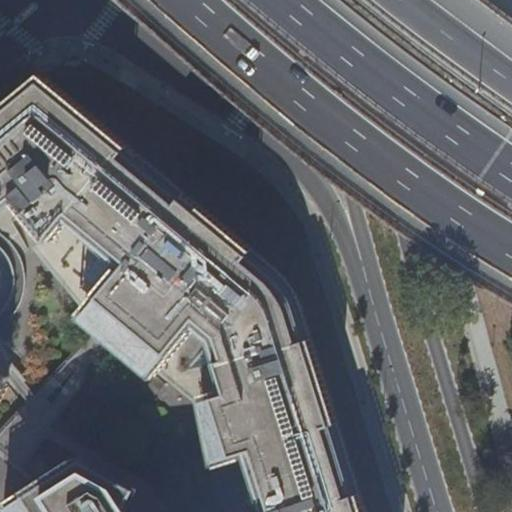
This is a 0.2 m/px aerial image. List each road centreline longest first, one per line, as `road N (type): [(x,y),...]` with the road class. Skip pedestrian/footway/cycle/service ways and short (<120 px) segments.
road 1 (primary): [(484,511),(331,0)]
road 2 (secondary): [(73,0),(220,104),(315,187),(366,277)]
road 3 (motorway): [(198,0),(511,248)]
road 4 (primary): [(297,0),(357,208),(366,277)]
road 5 (motorway): [(511,169),(286,0)]
road 6 (primary): [(366,277),(438,511)]
road 7 (motorway): [(511,75),(413,0)]
